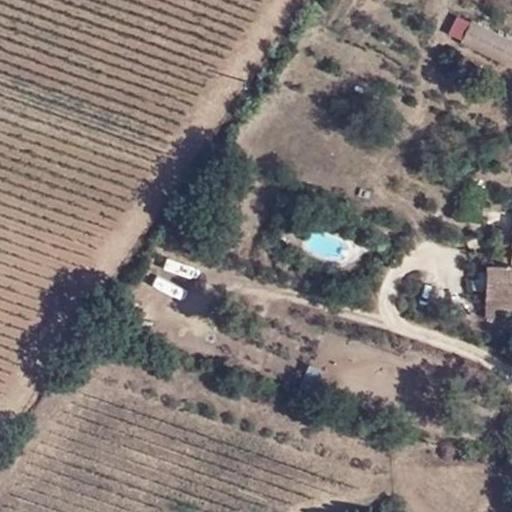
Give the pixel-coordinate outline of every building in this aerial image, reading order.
[(465,31),(511,58),(511,37),(472,17),(465,31)] [(511,68),(511,58),(465,31),(460,42),(511,68)] [(511,251),(511,256),(510,263),(490,262),(486,304),(495,304),(511,306),(511,251)] [(491,254),(490,262),(510,263),(511,256),(491,254)] [(495,304),(486,304),(485,317),(494,318),(495,304)]
